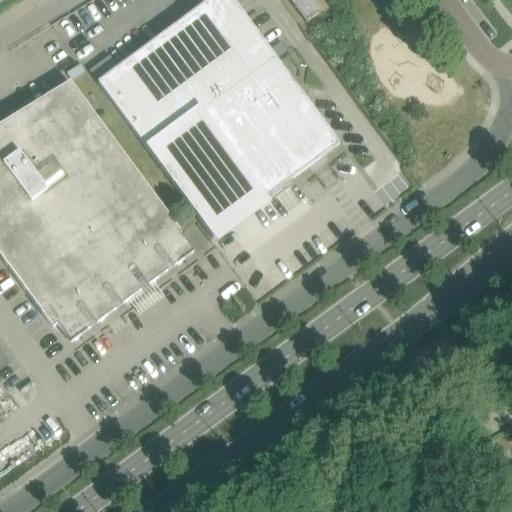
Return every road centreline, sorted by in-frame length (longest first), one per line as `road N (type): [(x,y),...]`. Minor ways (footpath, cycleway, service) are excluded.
road 1 (unclassified): [(0,507),(483,158),(511,101)]
road 2 (secondary): [(511,198),(80,511)]
road 3 (secondary): [(166,511),(511,265)]
